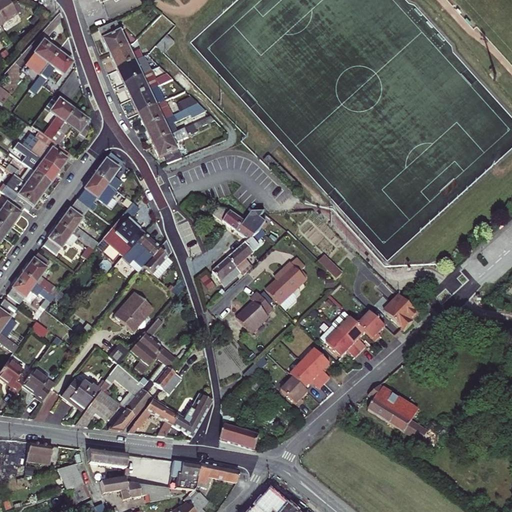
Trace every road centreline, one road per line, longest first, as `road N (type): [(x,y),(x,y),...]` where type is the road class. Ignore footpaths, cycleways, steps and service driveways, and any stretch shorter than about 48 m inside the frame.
road 1 (residential): [(281,469),(298,440),(511,248)]
road 2 (secondary): [(204,456),(0,429)]
road 3 (residential): [(0,283),(111,129)]
road 4 (residential): [(188,275),(148,177),(111,129)]
road 5 (residential): [(204,456),(216,394),(202,322)]
road 6 (residential): [(111,129),(67,0)]
road 7 (unknown): [(39,434),(99,338),(117,332)]
